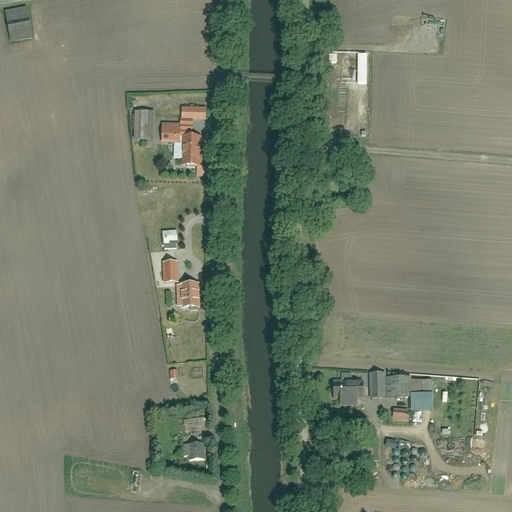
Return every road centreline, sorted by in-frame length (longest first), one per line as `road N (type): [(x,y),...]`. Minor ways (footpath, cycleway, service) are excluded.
road 1 (unclassified): [(222,511),(213,221),(219,137),(233,111),(237,0)]
road 2 (unclassified): [(306,0),(296,280),(304,511)]
road 3 (track): [(301,147),(511,162)]
